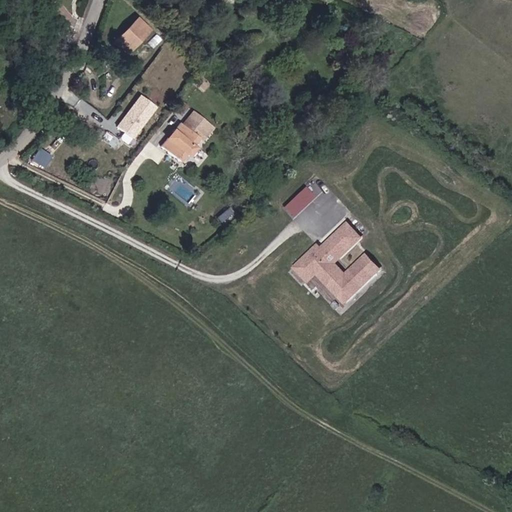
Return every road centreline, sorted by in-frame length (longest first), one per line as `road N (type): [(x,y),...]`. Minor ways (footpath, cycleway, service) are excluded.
road 1 (unknown): [(5,160),(42,189),(225,272)]
road 2 (unclassified): [(0,163),(65,84),(99,0)]
